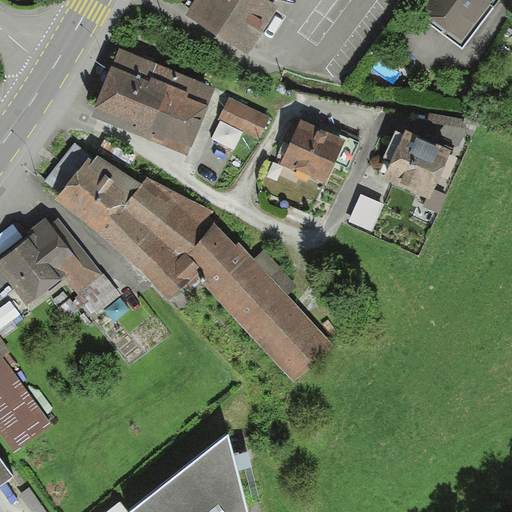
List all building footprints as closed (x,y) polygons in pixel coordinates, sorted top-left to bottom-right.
[(191,0),(182,15),(245,57),(279,6),(272,1),(272,0),(191,0)] [(494,0),(427,0),(419,10),(463,43),(494,0)] [(216,85),(120,47),(91,117),(187,156),(216,85)] [(270,115),(229,97),(219,118),(260,137),(270,115)] [(338,137),(301,120),(280,164),(325,185),(336,161),(349,167),(362,139),(341,129),(338,137)] [(450,149),(406,130),(384,179),(429,198),(450,149)] [(93,154),(55,200),(96,232),(169,300),(195,274),(291,380),(330,344),(239,242),(236,245),(210,218),(214,211),(143,176),(138,184),(93,154)] [(383,204),(359,194),(348,220),(372,230),(383,204)] [(0,301),(14,290),(30,310),(68,279),(80,294),(76,297),(93,317),(120,294),(59,220),(51,227),(46,221),(0,259),(0,301)] [(0,347),(0,435),(8,447),(49,418),(0,347)] [(123,511),(116,503),(105,511),(243,511),(224,436),(126,511),(123,511)] [(0,460),(0,484),(11,476),(0,460)]
